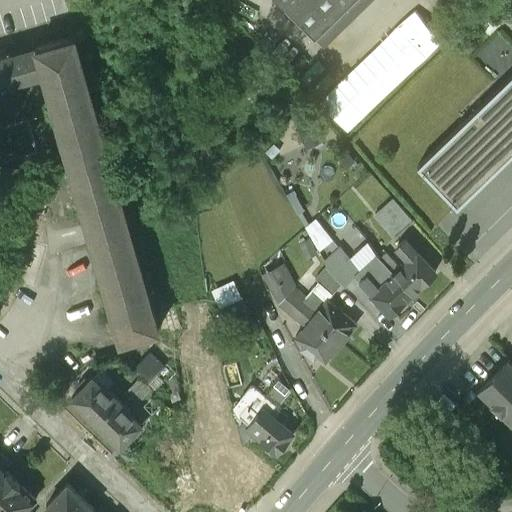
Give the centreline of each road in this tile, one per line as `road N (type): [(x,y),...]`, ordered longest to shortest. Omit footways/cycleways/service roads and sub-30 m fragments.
road 1 (tertiary): [(341,452),(511,267)]
road 2 (residential): [(0,373),(142,511)]
